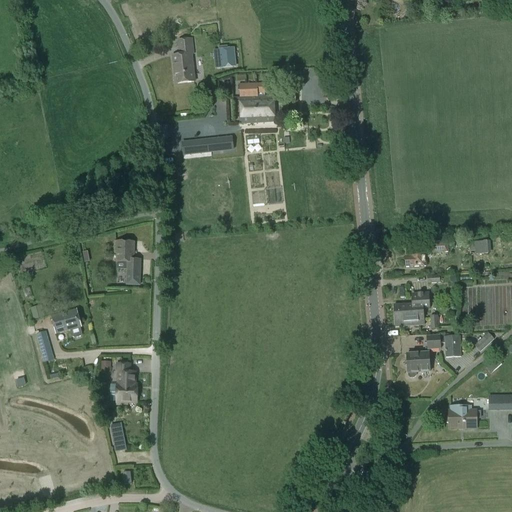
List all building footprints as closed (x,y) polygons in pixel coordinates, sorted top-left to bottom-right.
[(178,42),(180,56),(171,58),(174,76),(175,76),(176,85),(195,83),(191,56),(193,56),(192,40),(178,42)] [(227,46),(218,47),(219,50),(221,68),(235,67),(233,48),(227,49),(227,46)] [(272,83),(239,85),(241,124),(275,122),(274,97),(258,98),(258,93),(272,92),(272,83)] [(234,138),(223,139),(225,151),(235,150),(234,138)] [(223,139),(182,143),(183,155),(225,151),(223,139)] [(422,242),(422,246),(409,247),(410,258),(405,258),(406,268),(425,267),(425,259),(430,258),(430,253),(448,252),(447,241),(422,242)] [(488,254),(487,241),(475,242),(476,254),(488,254)] [(126,285),(139,286),(140,261),(133,260),(134,243),(115,243),(114,254),(117,254),(117,263),(125,263),(125,265),(127,265),(126,285)] [(412,305),(394,306),(394,313),(401,312),(401,313),(403,313),(403,315),(408,314),(408,316),(423,315),(423,308),(429,308),(429,294),(411,294),(412,305)] [(41,306),(31,309),(34,320),(44,317),(41,306)] [(81,335),(80,328),(81,328),(77,311),(51,317),(56,335),(70,331),(72,337),(74,339),(80,337),(81,335)] [(424,326),(423,315),(408,316),(408,314),(403,315),(403,313),(401,313),(401,312),(394,313),(395,328),(405,327),(405,322),(417,322),(417,326),(424,326)] [(45,333),(36,335),(37,339),(40,353),(43,363),(43,364),(53,361),(45,333)] [(488,333),(487,334),(474,346),(480,353),(494,340),(488,333)] [(427,337),(428,350),(440,349),(440,336),(427,337)] [(445,357),(461,357),(460,336),(444,337),(445,357)] [(416,376),(415,373),(430,372),(429,353),(407,354),(408,374),(408,377),(410,379),(414,378),(416,376)] [(102,362),(101,370),(110,370),(111,362),(102,362)] [(118,385),(117,385),(110,385),(110,402),(117,403),(117,405),(127,405),(127,403),(137,404),(137,390),(135,390),(135,374),(130,373),(130,365),(117,365),(117,374),(119,374),(118,385)] [(511,398),(500,399),(500,409),(511,408),(511,398)] [(448,412),(448,417),(446,417),(446,423),(448,424),(448,429),(462,429),(462,430),(477,430),(476,419),(478,419),(478,413),(476,413),(476,412),(470,412),(470,407),(459,407),(459,412),(448,412)] [(119,432),(112,433),(116,452),(125,450),(123,440),(121,440),(119,432)] [(131,484),(130,473),(123,474),(125,485),(131,484)]
